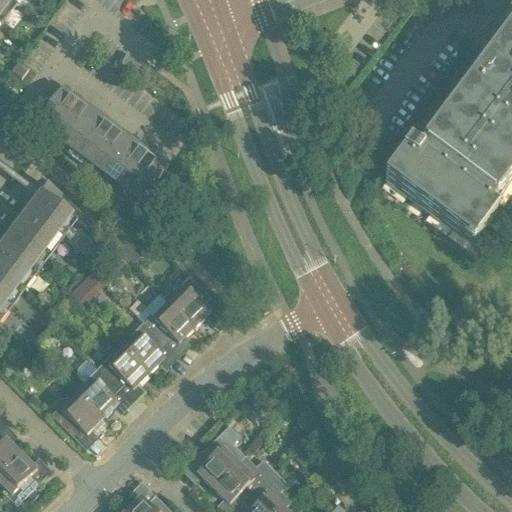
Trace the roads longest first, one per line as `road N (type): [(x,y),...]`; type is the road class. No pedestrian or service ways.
road 1 (tertiary): [(201,34),(274,222),(320,310)]
road 2 (tertiary): [(340,299),(304,232),(226,25)]
road 3 (tertiary): [(511,503),(411,401),(340,299)]
road 4 (tertiary): [(320,310),(398,429),(477,511)]
road 5 (residential): [(132,453),(231,364),(320,310)]
road 6 (residential): [(97,488),(0,394)]
road 7 (residential): [(0,174),(6,132),(56,61)]
